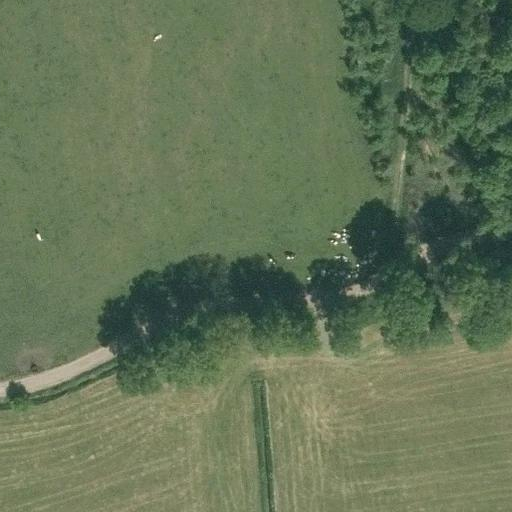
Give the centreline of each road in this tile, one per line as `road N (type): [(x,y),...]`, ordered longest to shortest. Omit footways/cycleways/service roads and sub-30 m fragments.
road 1 (track): [(0,395),(186,321),(346,305),(431,256),(511,233)]
road 2 (track): [(383,281),(407,0)]
